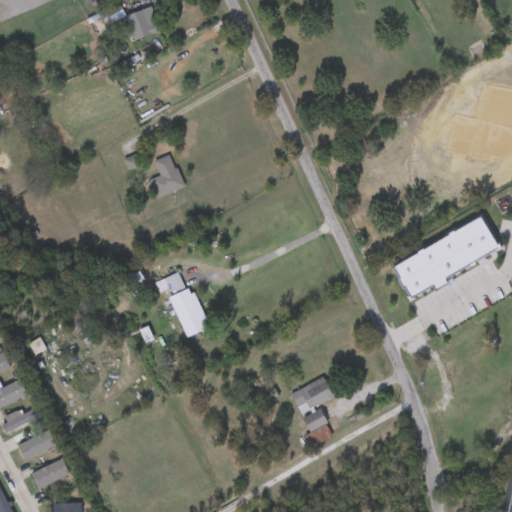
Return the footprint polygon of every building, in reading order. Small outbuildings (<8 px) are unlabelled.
[(183,188),(156,199),(149,181),(159,177),(153,162),(170,155),(183,188)] [(178,341),(162,300),(170,297),(164,280),(177,274),(184,291),(191,289),(207,329),(178,341)] [(0,353),(4,351),(12,367),(0,373),(0,353)] [(291,394),(324,379),(333,399),(318,407),(327,425),(309,433),(291,394)] [(0,409),(0,387),(2,391),(14,385),(20,399),(0,409)] [(18,417),(34,409),(38,419),(5,433),(0,422),(0,419),(16,413),(18,417)] [(15,452),(39,441),(45,454),(22,465),(15,452)] [(0,511),(0,491),(10,511),(0,511)]
